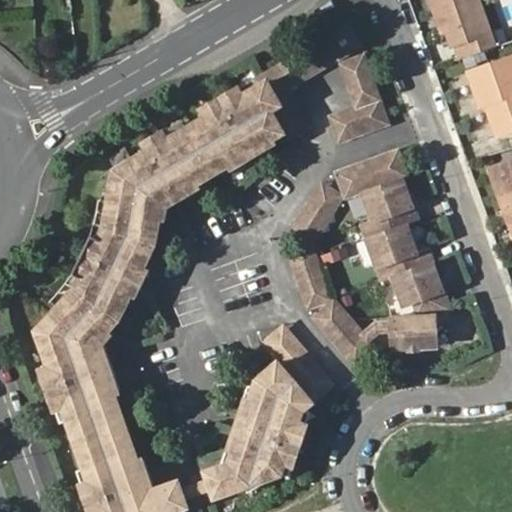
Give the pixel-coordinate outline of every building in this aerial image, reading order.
[(461,62),(494,50),(474,0),(428,0),(439,29),(444,28),(452,48),(456,47),(461,62)] [(347,21),(326,33),(337,55),(338,55),(359,42),(347,21)] [(252,76),(254,81),(263,74),(279,102),(269,107),(281,128),(287,136),(307,124),(285,85),(337,55),(326,33),(252,76)] [(340,59),(354,103),(377,96),(362,52),(340,59)] [(511,58),(468,75),(479,105),(485,103),(497,136),(511,130),(511,58)] [(263,74),(254,81),(240,90),(237,85),(200,106),(204,112),(165,135),(161,130),(142,140),(147,147),(129,156),(133,163),(113,175),(102,224),(102,226),(97,236),(90,233),(71,270),(80,275),(71,286),(41,321),(53,352),(46,355),(49,364),(41,366),(55,406),(62,404),(87,478),(80,480),(90,511),(160,511),(183,504),(181,498),(178,488),(175,479),(152,486),(144,489),(136,492),(132,478),(140,475),(135,458),(112,390),(107,374),(97,377),(93,362),(102,360),(93,341),(105,328),(118,314),(129,290),(133,280),(126,277),(130,269),(138,272),(142,263),(152,241),(156,215),(159,199),(165,193),(162,187),(175,180),(178,186),(193,178),(227,158),(242,149),(239,142),(250,135),(253,143),(269,133),(281,128),(269,107),(279,102),(263,74)] [(377,96),(354,103),(327,112),(335,139),(387,123),(377,96)] [(275,144),(269,133),(253,143),(242,149),(227,158),(233,168),(275,144)] [(242,149),(253,143),(250,135),(239,142),(242,149)] [(388,317),(388,322),(389,330),(389,347),(428,345),(427,334),(432,333),(431,314),(448,308),(428,249),(415,253),(404,224),(416,220),(401,176),(406,175),(397,148),(332,170),(342,197),(360,191),(366,188),(371,203),(365,205),(370,219),(359,223),(365,239),(370,238),(375,251),(370,254),(379,280),(390,276),(397,274),(402,287),(395,290),(401,305),(412,302),(416,314),(388,317)] [(133,163),(129,156),(114,164),(113,175),(133,163)] [(511,163),(492,170),(499,190),(503,188),(509,204),(504,206),(511,229),(511,163)] [(199,188),(193,178),(178,186),(165,193),(159,199),(156,215),(166,217),(169,205),(199,188)] [(165,193),(178,186),(175,180),(162,187),(165,193)] [(288,231),(310,244),(340,195),(318,182),(288,231)] [(366,188),(360,191),(365,205),(371,203),(366,188)] [(503,188),(499,190),(504,206),(509,204),(503,188)] [(93,222),(90,233),(97,236),(102,226),(102,224),(93,222)] [(365,239),(370,254),(375,251),(370,238),(365,239)] [(304,307),(330,298),(310,244),(284,252),(304,307)] [(323,265),(348,260),(346,248),(320,253),(323,265)] [(149,267),(142,263),(138,272),(133,280),(129,290),(136,294),(149,267)] [(133,280),(138,272),(130,269),(126,277),(133,280)] [(63,280),(71,286),(80,275),(71,270),(63,280)] [(390,276),(395,290),(402,287),(397,274),(390,276)] [(359,332),(330,298),(309,316),(344,356),(365,339),(359,332)] [(35,327),(46,355),(53,352),(41,321),(35,327)] [(370,323),(359,332),(365,339),(375,331),(389,330),(388,322),(370,323)] [(260,340),(275,359),(281,365),(294,355),(307,370),(294,380),(308,399),(329,380),(281,323),(260,340)] [(111,334),(105,328),(93,341),(102,360),(107,374),(112,390),(120,387),(104,342),(111,334)] [(365,339),(344,356),(352,365),(372,347),(365,339)] [(206,478),(210,488),(213,496),(243,485),(259,480),(278,473),(281,460),(289,462),(303,421),(295,419),(300,406),(300,404),(308,399),(294,380),(307,370),(294,355),(281,365),(275,359),(254,375),(252,384),(246,382),(235,413),(241,416),(251,419),(246,435),(236,431),(230,429),(220,454),(227,457),(225,463),(215,466),(204,471),(206,478)] [(107,374),(102,360),(93,362),(97,377),(107,374)] [(308,408),(300,406),(295,419),(303,421),(308,408)] [(236,431),(241,416),(235,413),(230,429),(236,431)] [(251,419),(241,416),(236,431),(246,435),(251,419)] [(220,454),(215,466),(225,463),(227,457),(220,454)] [(142,456),(135,458),(140,475),(144,489),(152,486),(142,456)] [(284,475),(289,462),(281,460),(278,473),(284,475)] [(144,489),(140,475),(132,478),(136,492),(144,489)] [(198,481),(178,488),(181,498),(201,491),(210,488),(206,478),(198,481)] [(260,485),(259,480),(243,485),(244,490),(260,485)]
